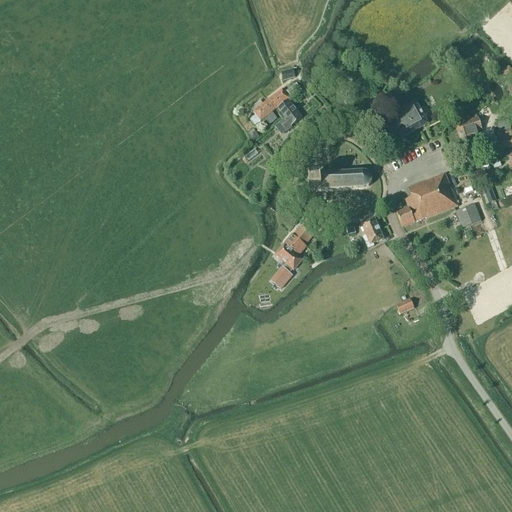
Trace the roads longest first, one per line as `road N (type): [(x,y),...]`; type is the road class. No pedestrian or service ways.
road 1 (track): [(60,486),(119,459),(175,454),(210,432),(428,357)]
road 2 (unclassified): [(511,439),(452,349),(425,272),(398,235),(388,169)]
road 3 (track): [(257,278),(234,265),(40,326),(0,359)]
